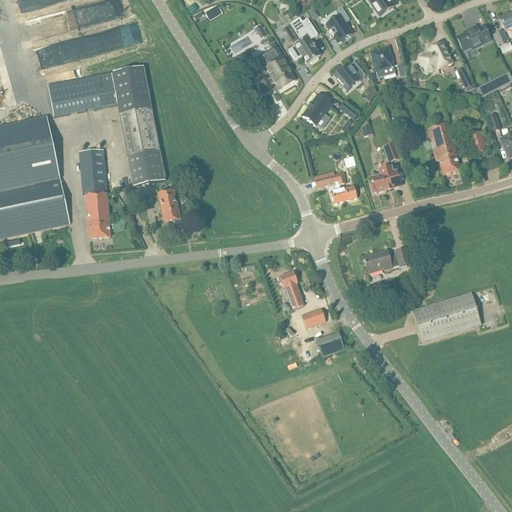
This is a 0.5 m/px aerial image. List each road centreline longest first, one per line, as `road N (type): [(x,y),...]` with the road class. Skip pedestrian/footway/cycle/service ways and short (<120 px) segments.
road 1 (tertiary): [(499,511),(356,327),(313,236)]
road 2 (tertiary): [(0,280),(313,236)]
road 3 (residential): [(431,19),(335,58),(251,147)]
road 4 (tertiary): [(313,236),(511,182)]
road 5 (tertiary): [(251,147),(155,0)]
